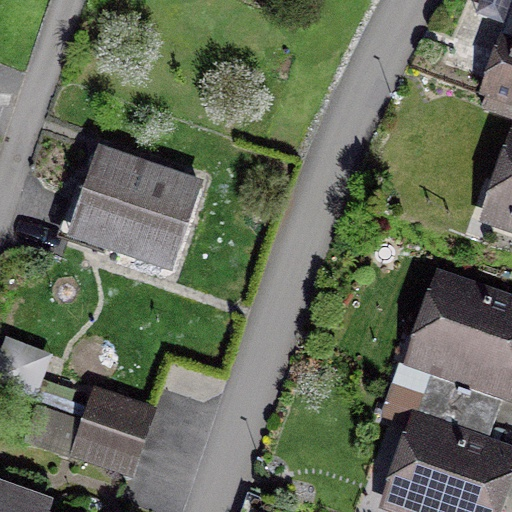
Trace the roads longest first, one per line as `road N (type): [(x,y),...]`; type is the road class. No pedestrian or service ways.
road 1 (residential): [(214,511),(347,158),(417,0)]
road 2 (residential): [(75,0),(0,223)]
